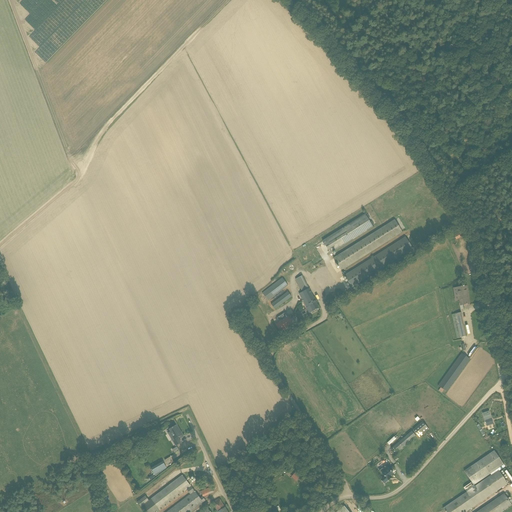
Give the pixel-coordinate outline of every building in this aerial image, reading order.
[(370,223),(368,219),(366,216),(365,214),(322,241),(330,254),(373,227),(372,226),(370,223)] [(394,220),(334,259),(341,271),(402,232),(394,220)] [(405,237),(344,276),(352,288),(413,249),(405,237)] [(302,291),(309,287),(302,275),(295,279),(302,291)] [(262,293),(268,301),(288,286),(282,278),(262,293)] [(467,291),(466,286),(457,288),(459,300),(462,300),(463,305),(468,304),(466,291),(467,291)] [(309,289),(302,292),(299,294),(309,314),(319,308),(309,289)] [(275,309),(291,297),(288,292),(271,305),(275,309)] [(293,324),(288,317),(276,325),(281,332),(285,330),(284,329),(293,324)] [(466,336),(463,325),(454,327),(457,338),(466,336)] [(442,393),(444,390),(446,392),(470,359),(462,354),(438,386),(441,388),(439,391),(442,393)] [(491,418),(489,411),(482,413),(485,421),(491,418)] [(429,430),(422,422),(413,430),(419,438),(429,430)] [(181,443),(178,438),(182,435),(177,425),(169,430),(174,438),(172,440),(176,446),(181,443)] [(417,437),(412,431),(393,448),(398,454),(417,437)] [(134,451),(142,446),(139,441),(131,446),(134,451)] [(504,465),(494,451),(464,471),(474,485),(504,465)] [(166,468),(163,462),(151,469),(155,475),(166,468)] [(393,474),(386,466),(380,471),(382,474),(384,477),(381,479),(384,483),(388,480),(388,479),(393,474)] [(445,511),(466,511),(507,484),(498,471),(443,508),(445,511)] [(296,472),(293,474),(298,479),(300,481),(302,478),(296,472)] [(182,475),(149,501),(145,496),(137,502),(141,507),(144,511),(157,511),(187,490),(191,487),(182,475)] [(203,497),(200,499),(195,492),(194,492),(191,487),(187,490),(190,495),(167,511),(190,511),(203,503),(205,501),(203,497)] [(212,487),(201,492),(203,496),(214,492),(212,487)] [(504,494),(477,511),(501,511),(511,505),(504,494)]
